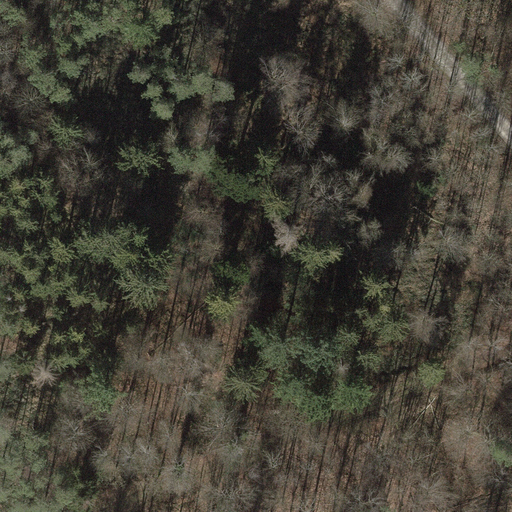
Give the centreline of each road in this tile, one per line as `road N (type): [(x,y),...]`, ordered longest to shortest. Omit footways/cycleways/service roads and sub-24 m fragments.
road 1 (track): [(106,511),(511,354)]
road 2 (track): [(404,0),(511,128)]
